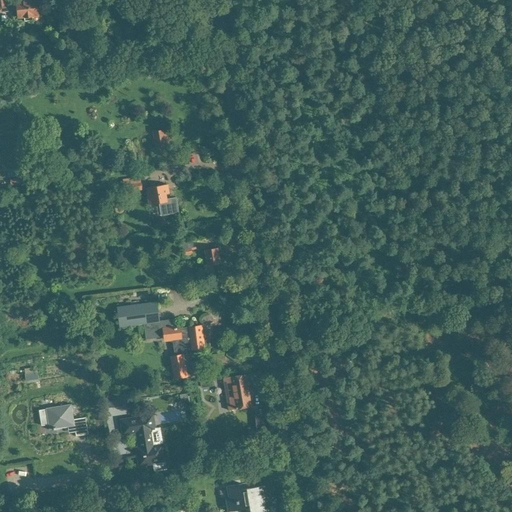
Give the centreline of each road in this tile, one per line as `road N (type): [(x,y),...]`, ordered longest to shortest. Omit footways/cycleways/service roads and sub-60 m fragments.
road 1 (unclassified): [(297,511),(211,0)]
road 2 (track): [(410,309),(358,0)]
road 3 (track): [(0,73),(220,46)]
road 4 (track): [(511,300),(350,316)]
road 5 (unclassified): [(108,511),(103,490),(87,476),(0,489)]
